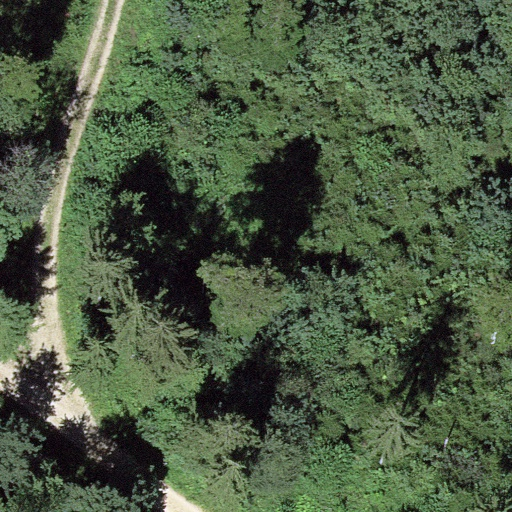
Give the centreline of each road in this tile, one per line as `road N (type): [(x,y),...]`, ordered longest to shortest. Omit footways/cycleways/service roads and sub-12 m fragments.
road 1 (track): [(100,0),(48,192),(53,397)]
road 2 (track): [(0,362),(202,511)]
